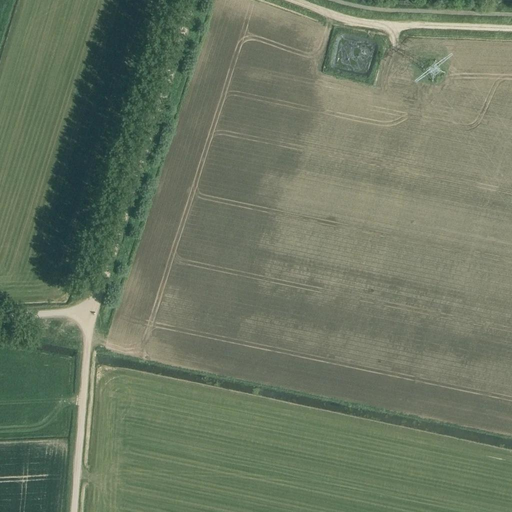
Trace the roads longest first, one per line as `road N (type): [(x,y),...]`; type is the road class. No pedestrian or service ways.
road 1 (unclassified): [(97,300),(193,0)]
road 2 (track): [(294,0),(353,19),(511,28)]
road 3 (unclassified): [(75,511),(89,323)]
